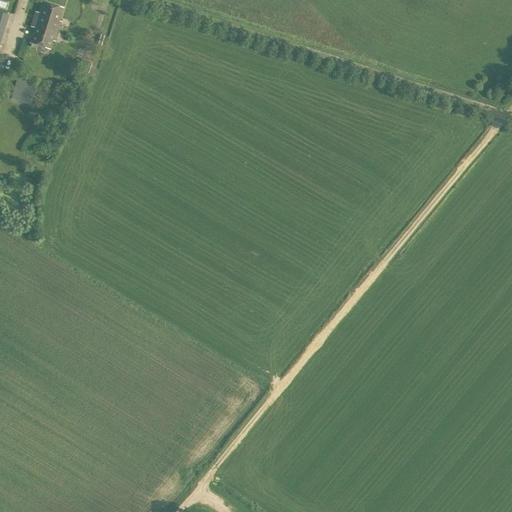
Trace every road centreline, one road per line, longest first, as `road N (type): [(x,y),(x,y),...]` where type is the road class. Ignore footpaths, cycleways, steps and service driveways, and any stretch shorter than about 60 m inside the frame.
road 1 (track): [(505,116),(178,511)]
road 2 (tertiary): [(511,118),(145,0)]
